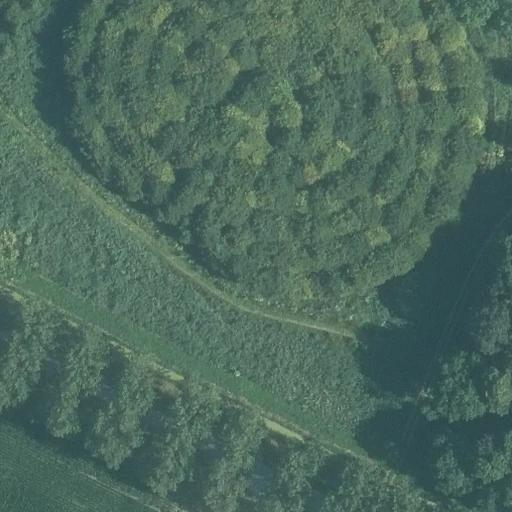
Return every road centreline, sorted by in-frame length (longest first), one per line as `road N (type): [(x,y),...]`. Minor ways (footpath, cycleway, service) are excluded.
road 1 (unclassified): [(332,511),(0,341)]
road 2 (track): [(392,465),(463,296),(511,217)]
